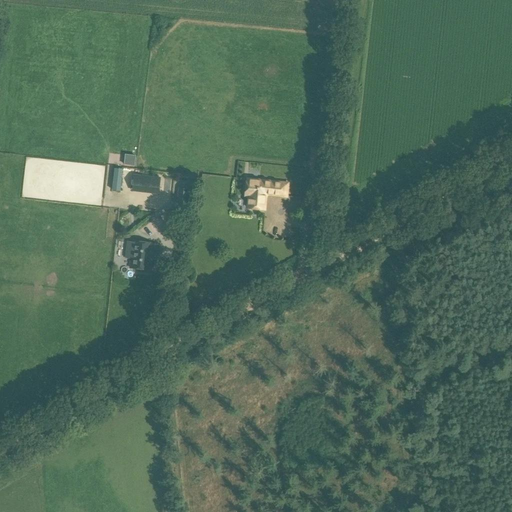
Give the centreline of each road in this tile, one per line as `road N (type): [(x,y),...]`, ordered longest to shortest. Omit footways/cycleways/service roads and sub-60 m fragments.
road 1 (track): [(326,262),(0,453)]
road 2 (track): [(511,153),(326,262)]
road 3 (unknown): [(162,358),(168,207)]
